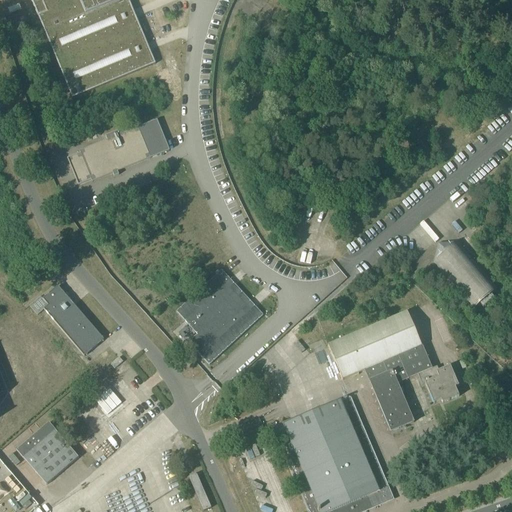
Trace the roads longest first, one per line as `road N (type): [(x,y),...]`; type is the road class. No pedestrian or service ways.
road 1 (unknown): [(200,437),(343,387),(354,392),(378,446)]
road 2 (unknown): [(378,446),(463,405),(460,375),(439,340)]
